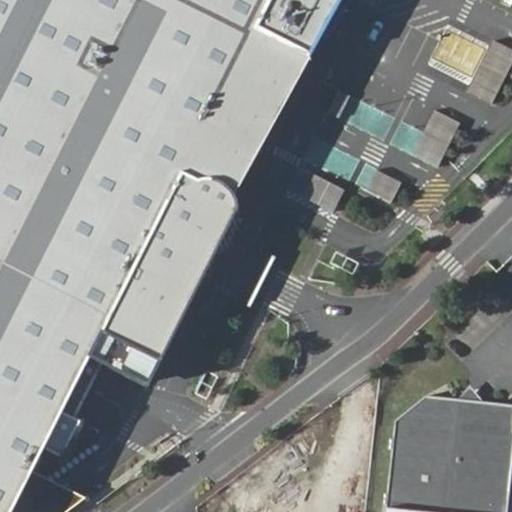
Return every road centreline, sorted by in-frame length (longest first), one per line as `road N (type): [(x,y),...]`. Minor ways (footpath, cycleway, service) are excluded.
road 1 (residential): [(511,210),(412,308),(154,511)]
road 2 (unknown): [(371,341),(348,421),(308,511)]
